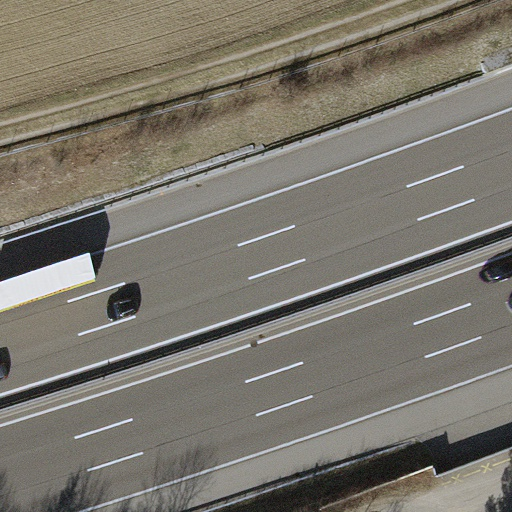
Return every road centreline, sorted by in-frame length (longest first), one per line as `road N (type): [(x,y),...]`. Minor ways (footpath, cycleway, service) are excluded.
road 1 (motorway): [(511,165),(0,339)]
road 2 (motorway): [(0,482),(511,310)]
road 3 (track): [(434,0),(216,74),(0,133)]
